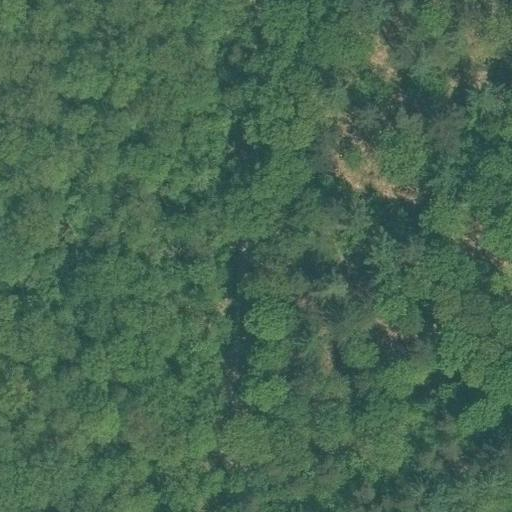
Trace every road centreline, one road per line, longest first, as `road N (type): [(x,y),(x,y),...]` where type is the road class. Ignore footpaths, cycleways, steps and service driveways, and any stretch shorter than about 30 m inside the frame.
road 1 (track): [(268,0),(222,468),(42,511)]
road 2 (track): [(511,342),(343,440),(222,468),(218,511)]
